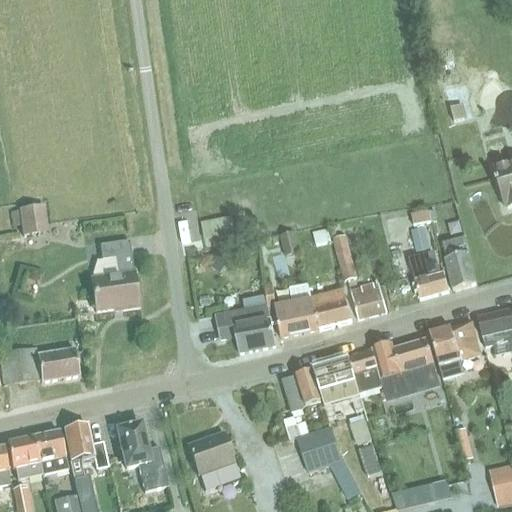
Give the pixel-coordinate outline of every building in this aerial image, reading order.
[(465,86),(446,91),(455,125),(474,121),(469,102),(471,93),(465,86)] [(508,209),(508,210),(511,209),(511,164),(495,169),(499,184),(497,184),(498,188),(500,187),(506,209),(508,209)] [(48,233),(44,208),(10,214),(12,229),(22,228),(23,237),(48,233)] [(428,216),(412,220),(415,235),(432,231),(428,216)] [(204,238),(234,232),(235,232),(233,220),(211,225),(202,226),(204,238)] [(347,238),(339,240),(336,230),(331,231),(345,285),(359,282),(347,238)] [(331,232),(315,236),(319,249),(334,246),(331,232)] [(425,233),(412,236),(418,258),(431,255),(425,233)] [(289,240),(294,257),(302,254),(298,238),(289,240)] [(294,257),(289,240),(281,242),(286,259),(294,257)] [(452,295),(475,290),(467,259),(463,242),(443,246),(447,264),(444,264),(447,277),(451,276),(452,282),(450,283),(452,295)] [(123,313),(139,311),(134,276),(136,274),(133,271),(129,244),(100,248),(102,263),(97,264),(93,277),(94,282),(91,282),(95,303),(92,310),(96,311),(96,315),(123,311),(123,313)] [(434,255),(408,262),(411,273),(419,303),(444,296),(448,295),(444,279),(441,280),(434,255)] [(356,324),(383,317),(375,288),(357,293),(355,287),(346,290),(356,324)] [(267,300),(263,301),(264,311),(265,315),(271,313),(272,316),(274,328),(278,343),(317,334),(308,307),(307,303),(306,296),(304,290),(291,292),(294,308),(278,314),(274,293),(266,294),(267,300)] [(308,307),(317,334),(348,327),(340,295),(307,303),(308,307)] [(264,311),(263,301),(244,304),(246,314),(216,320),(221,343),(237,340),(240,357),(276,350),(271,328),(274,328),(272,316),(271,313),(265,315),(264,311)] [(511,313),(479,321),(479,324),(486,350),(493,348),(496,358),(511,353),(511,313)] [(466,375),(463,364),(481,359),(472,326),(431,338),(440,370),(442,382),(466,375)] [(388,349),(373,354),(378,371),(384,391),(387,403),(440,388),(434,367),(427,343),(389,355),(388,349)] [(37,352),(0,358),(0,361),(5,390),(42,384),(42,387),(79,381),(74,349),(37,355),(37,352)] [(378,371),(373,354),(348,361),(349,364),(359,398),(384,391),(378,371)] [(349,364),(331,370),(342,402),(343,406),(352,403),(356,415),(364,413),(359,398),(349,364)] [(331,370),(314,375),(323,405),(325,413),(329,423),(338,421),(334,409),(343,406),(342,402),(331,370)] [(323,405),(314,375),(282,384),(293,417),(302,414),(301,410),(306,409),(306,410),(323,405)] [(294,421),(284,424),(290,444),(309,437),(306,426),(297,429),(294,421)] [(144,496),(168,491),(158,450),(147,453),(141,428),(117,434),(126,472),(138,469),(144,496)] [(91,449),(87,429),(63,434),(70,465),(78,498),(80,511),(95,511),(89,479),(84,481),(81,466),(76,467),(75,464),(93,460),(96,474),(108,472),(103,447),(91,449)] [(347,463),(343,465),(331,431),(298,442),(309,477),(330,470),(350,505),(364,496),(347,463)] [(34,440),(41,477),(42,479),(68,473),(59,435),(34,440)] [(224,436),(187,450),(198,480),(199,479),(205,494),(219,489),(214,474),(224,470),(226,476),(237,472),(224,436)] [(41,477),(34,440),(7,446),(13,473),(16,472),(18,482),(41,477)] [(383,476),(374,449),(359,453),(368,481),(383,476)] [(4,453),(0,453),(0,489),(10,488),(4,453)] [(511,469),(490,475),(496,501),(511,497),(511,469)] [(429,484),(390,494),(395,511),(398,511),(434,502),(429,484)] [(30,511),(26,489),(14,492),(17,511),(30,511)] [(80,511),(78,498),(54,504),(55,511),(80,511)]
